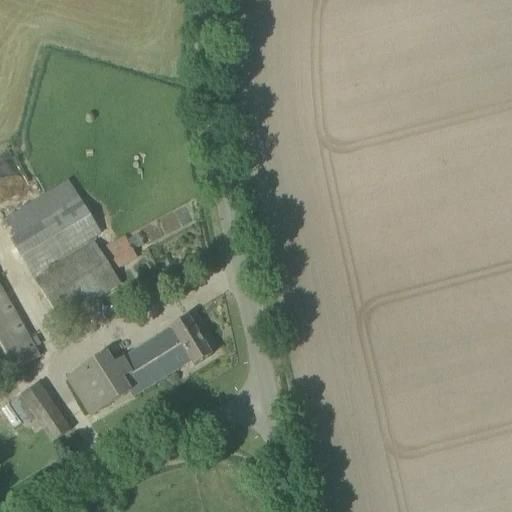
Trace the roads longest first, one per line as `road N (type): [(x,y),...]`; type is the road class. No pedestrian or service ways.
road 1 (unclassified): [(248,386),(202,142),(199,0)]
road 2 (unclassified): [(7,511),(167,413),(248,386)]
road 3 (unclassified): [(277,511),(248,386)]
